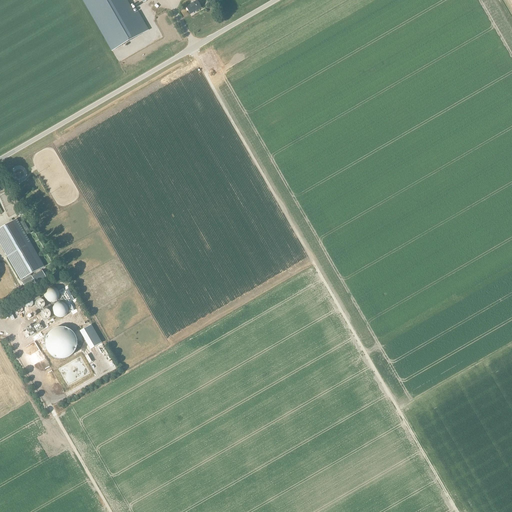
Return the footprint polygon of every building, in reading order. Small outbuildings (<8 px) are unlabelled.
[(137,12),(133,14),(125,0),(82,0),(112,51),(147,31),(137,12)] [(197,2),(201,0),(197,0),(197,1),(186,7),(190,14),(201,8),(197,2)] [(0,245),(20,280),(44,267),(16,220),(0,229),(0,245)] [(36,286),(47,280),(42,271),(21,282),(24,287),(34,282),(36,286)] [(51,287),(50,287),(48,288),(47,288),(46,289),(45,290),(44,291),(44,293),(43,294),(43,295),(43,297),(44,298),(44,299),(45,300),(46,301),(47,302),(48,303),(50,303),(51,303),(53,303),(54,303),(55,302),(56,301),(57,300),(58,299),(59,298),(59,297),(59,295),(59,294),(59,293),(58,291),(57,290),(56,289),(55,288),(54,288),(53,287),(51,287)] [(40,300),(39,300),(37,301),(36,301),(36,302),(35,304),(35,305),(35,306),(36,307),(36,308),(37,309),(39,310),(40,310),(41,310),(42,309),(43,308),(44,307),(44,306),(45,305),(44,304),(44,302),(43,301),(42,301),(41,300),(40,300)] [(108,301),(88,313),(121,362),(131,356),(120,340),(129,334),(108,301)] [(60,303),(59,303),(58,303),(56,304),(55,305),(54,306),(54,307),(53,308),(53,309),(53,310),(53,312),(53,313),(54,314),(54,315),(55,316),(56,317),(58,318),(59,318),(60,318),(61,318),(63,318),(64,317),(65,316),(66,315),(67,314),(67,313),(68,312),(68,310),(68,309),(67,308),(67,307),(66,306),(65,305),(64,304),(63,303),(61,303),(60,303)] [(46,310),(44,310),(43,311),(42,312),(41,313),(41,314),(41,315),(41,316),(41,317),(42,318),(43,319),(44,320),(46,320),(47,320),(48,319),(49,318),(50,317),(50,316),(50,315),(50,314),(50,313),(49,312),(48,311),(47,310),(46,310)] [(79,323),(72,321),(66,323),(60,327),(56,332),(55,339),(56,346),(60,351),(66,355),(72,356),(79,355),(85,351),(88,346),(90,339),(88,332),(85,327),(79,323)] [(43,329),(39,322),(33,326),(37,333),(43,329)] [(26,328),(31,336),(36,334),(31,325),(26,328)] [(52,388),(56,392),(61,387),(56,383),(52,388)]
